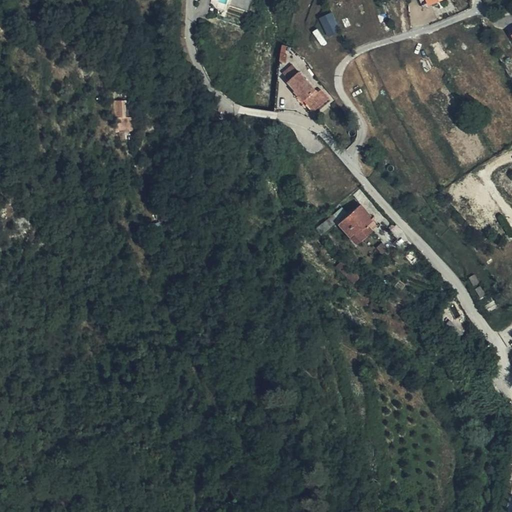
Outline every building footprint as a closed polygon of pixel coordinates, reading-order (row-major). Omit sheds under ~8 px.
[(341,29),(333,11),(322,16),(330,34),(341,29)] [(440,39),(431,45),(440,60),(449,55),(440,39)] [(287,74),(292,80),(298,75),(294,68),(287,74)] [(298,75),(292,80),(291,82),(307,103),(311,99),(318,107),(332,96),(325,89),(320,93),(309,79),(307,80),(301,73),(298,75)] [(130,132),(122,102),(111,104),(118,135),(130,132)] [(335,209),(347,223),(351,220),(358,227),(371,216),(364,208),(369,203),(357,189),(335,209)] [(334,207),(329,201),(320,209),(325,215),(334,207)] [(376,211),(369,203),(364,208),(371,216),(376,211)] [(351,220),(347,223),(354,231),(358,227),(351,220)] [(386,235),(380,228),(374,234),(380,240),(386,235)]
